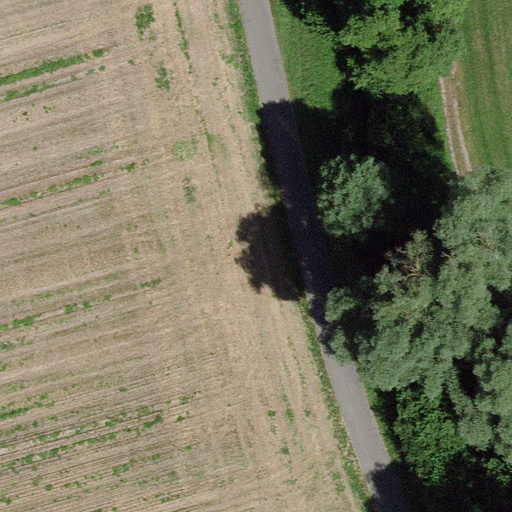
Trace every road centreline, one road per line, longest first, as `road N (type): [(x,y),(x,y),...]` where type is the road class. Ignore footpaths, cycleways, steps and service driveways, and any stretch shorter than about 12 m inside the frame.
road 1 (track): [(244,0),(378,511)]
road 2 (track): [(455,0),(511,259)]
